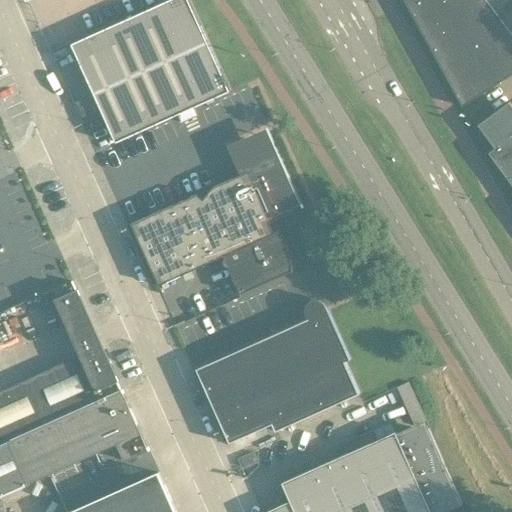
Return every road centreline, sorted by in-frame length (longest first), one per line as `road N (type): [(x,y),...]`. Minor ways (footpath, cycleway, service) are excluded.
road 1 (unclassified): [(0,11),(224,511)]
road 2 (secondary): [(261,0),(511,411)]
road 3 (secondary): [(511,303),(335,0)]
